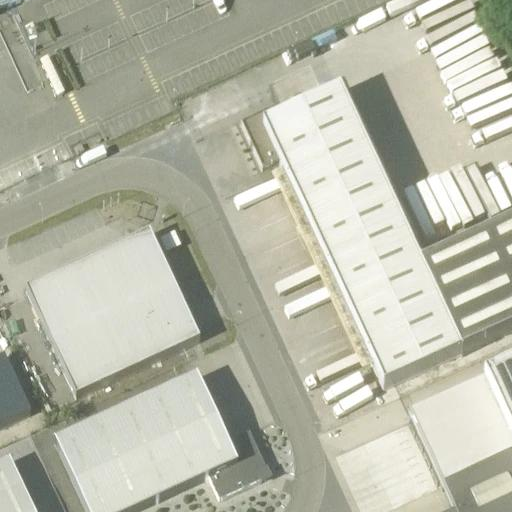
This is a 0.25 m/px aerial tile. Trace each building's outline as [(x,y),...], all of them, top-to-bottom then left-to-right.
[(0,0),(0,12),(26,0),(0,0)] [(511,225),(420,268),(339,93),(282,119),(278,110),(240,127),(262,173),(278,166),(383,393),(462,357),(511,333),(511,225)] [(156,251),(152,253),(150,252),(151,251),(138,246),(138,248),(135,247),(134,243),(25,293),(76,401),(199,345),(156,251)] [(265,472),(249,436),(226,446),(196,381),(57,448),(85,511),(141,511),(208,482),(218,504),(261,484),(265,472)] [(511,511),(511,459),(442,492),(450,511),(511,511)] [(0,511),(30,511),(9,464),(0,467),(0,511)]
